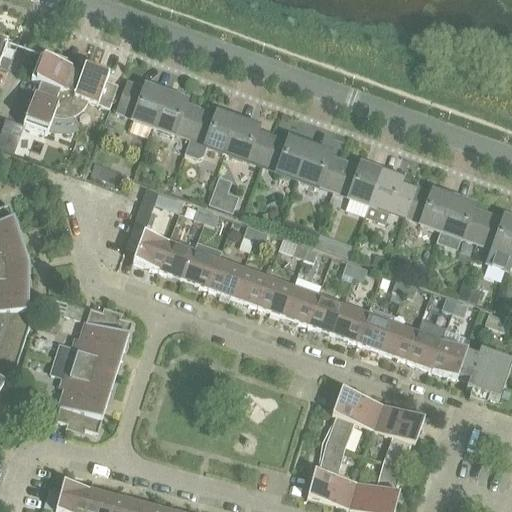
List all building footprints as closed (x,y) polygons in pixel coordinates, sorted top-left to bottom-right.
[(30,84),(40,88),(40,87),(61,95),(65,103),(74,99),(82,78),(81,78),(70,73),(71,72),(55,66),(58,59),(44,54),(41,61),(39,60),(30,84)] [(85,68),(81,78),(82,78),(74,99),(65,103),(73,120),(75,120),(77,118),(79,116),(81,114),(83,112),(85,110),(86,107),(87,105),(109,113),(117,89),(106,85),(109,77),(85,68)] [(144,90),(143,94),(128,88),(129,86),(128,86),(117,117),(133,123),(132,124),(153,132),(165,98),(144,90)] [(40,87),(40,88),(36,99),(34,98),(22,130),(46,139),(53,121),(55,122),(58,122),(61,123),(64,123),(66,122),(69,122),(72,121),(73,120),(65,103),(61,95),(40,87)] [(184,109),(185,107),(185,105),(165,98),(153,132),(173,139),(174,137),(189,143),(200,113),(200,112),(199,114),(184,109)] [(201,113),(200,113),(189,143),(205,149),(204,150),(224,158),(237,124),(216,116),(215,120),(200,115),(201,113)] [(22,128),(6,122),(5,122),(0,135),(0,152),(12,157),(22,128)] [(257,131),(254,130),(237,124),(224,158),(245,165),(245,164),(261,169),(272,139),(271,139),(271,140),(256,135),(257,131)] [(272,139),(261,169),(276,175),(276,176),(296,184),(309,150),(288,142),(287,146),(272,141),(273,139),(272,139)] [(328,161),(328,159),(329,157),(309,150),(296,184),(317,191),(317,190),(333,195),(344,165),(343,165),(342,166),(328,161)] [(344,165),(333,195),(348,201),(348,203),(368,210),(381,176),(360,168),(359,172),(344,167),(344,165)] [(381,176),(379,180),(368,210),(364,221),(384,228),(388,216),(405,221),(416,191),(415,191),(414,192),(400,187),(401,183),(398,182),(381,176)] [(416,191),(405,221),(420,227),(419,229),(440,236),(452,202),(432,195),(430,198),(415,193),(416,191)] [(158,198),(146,194),(133,227),(145,232),(158,198)] [(236,204),(212,195),(207,210),(231,219),(236,204)] [(470,208),(452,202),(440,236),(436,247),(456,254),(459,243),(460,244),(461,242),(476,248),(487,217),(486,218),(471,213),(473,209),(470,208)] [(0,272),(28,268),(8,209),(0,211),(0,272)] [(193,224),(203,227),(207,216),(197,212),(193,224)] [(218,220),(207,216),(203,227),(214,231),(218,220)] [(488,217),(487,217),(476,248),(489,252),(484,268),(507,276),(509,271),(511,262),(511,261),(511,223),(503,221),(502,224),(487,219),(488,217)] [(257,234),(247,230),(242,242),(253,245),(257,234)] [(268,238),(257,234),(253,245),(263,249),(268,238)] [(352,248),(319,236),(314,248),(347,261),(352,248)] [(157,276),(168,247),(142,238),(132,266),(157,276)] [(182,285),(193,256),(168,247),(157,276),(182,285)] [(207,294),(217,265),(221,257),(196,248),(193,256),(182,285),(207,294)] [(306,252),(296,248),(292,260),(302,263),(306,252)] [(317,256),(306,252),(302,263),(313,267),(317,256)] [(232,303),(242,274),(217,265),(207,294),(232,303)] [(415,265),(409,284),(419,287),(426,269),(415,265)] [(352,281),(356,270),(346,266),(342,278),(352,281)] [(0,346),(21,353),(29,330),(28,329),(28,268),(0,272),(0,346)] [(367,274),(356,270),(352,281),(362,285),(367,274)] [(242,274),(232,303),(257,312),(267,283),(242,274)] [(267,283),(257,312),(281,321),(292,292),(267,283)] [(406,288),(396,284),(391,296),(401,299),(406,288)] [(416,292),(406,288),(401,299),(412,303),(416,292)] [(292,292),(281,321),(306,330),(317,301),(292,292)] [(317,301),(306,330),(331,339),(341,310),(317,301)] [(455,306),(445,302),(441,314),(451,317),(455,306)] [(466,310),(455,306),(451,317),(462,321),(466,310)] [(67,307),(63,319),(79,325),(83,312),(67,307)] [(341,310),(331,339),(356,348),(366,319),(341,310)] [(67,368),(114,383),(132,327),(118,323),(119,319),(121,320),(122,318),(103,313),(102,314),(104,314),(103,318),(89,314),(79,346),(75,344),(72,352),(58,348),(53,364),(67,368)] [(369,313),(366,319),(356,348),(381,357),(391,328),(393,322),(369,313)] [(511,326),(488,318),(484,329),(507,338),(511,326)] [(416,337),(405,366),(431,375),(441,346),(440,346),(445,332),(421,323),(416,337)] [(391,328),(381,357),(405,366),(416,337),(391,328)] [(0,394),(13,377),(14,377),(21,353),(0,346),(0,394)] [(441,346),(431,375),(455,384),(465,355),(441,346)] [(465,355),(455,384),(456,384),(457,381),(468,386),(465,392),(498,405),(511,367),(479,355),(476,362),(465,358),(466,355),(465,355)] [(83,434),(96,438),(114,383),(67,368),(53,364),(48,378),(63,382),(60,392),(64,393),(54,425),(68,430),(67,433),(65,433),(64,434),(83,440),(84,439),(81,438),(83,434)] [(372,435),(382,409),(340,394),(331,420),(334,421),(321,447),(345,455),(353,428),(372,435)] [(14,412),(32,418),(48,423),(52,410),(36,405),(19,400),(14,412)] [(383,467),(405,474),(410,449),(413,450),(423,424),(382,409),(372,435),(391,442),(383,467)] [(345,455),(321,447),(317,476),(313,475),(306,502),(342,511),(349,511),(356,487),(336,482),(345,455)] [(356,487),(349,511),(394,511),(398,498),(395,497),(405,474),(383,467),(375,492),(356,487)] [(83,511),(88,494),(62,487),(55,511),(83,511)] [(88,494),(83,511),(110,511),(114,501),(88,494)] [(138,511),(139,508),(114,501),(110,511),(138,511)]
